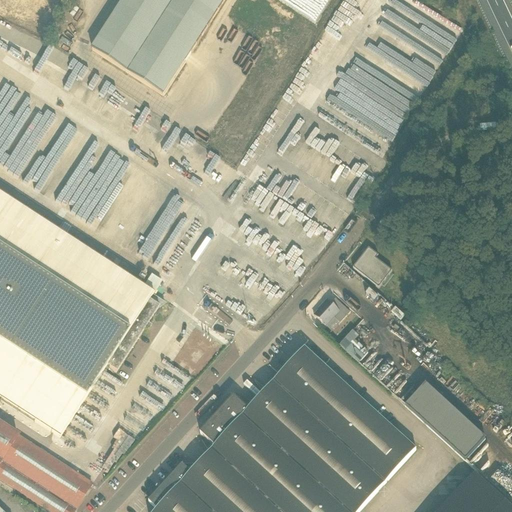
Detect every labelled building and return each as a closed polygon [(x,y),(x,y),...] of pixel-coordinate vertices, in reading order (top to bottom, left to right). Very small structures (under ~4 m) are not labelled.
[(225,0),(125,0),(92,51),(163,97),(225,0)] [(434,33),(435,38),(386,12),(377,28),(411,46),(408,53),(393,44),(389,45),(391,59),(390,60),(389,67),(389,69),(384,70),(385,78),(385,79),(391,82),(390,84),(396,87),(395,89),(398,110),(393,120),(397,121),(398,131),(394,131),(396,144),(456,32),(434,21),(433,26),(442,31),(434,33)] [(19,100),(22,94),(0,81),(0,163),(21,176),(36,172),(29,184),(46,194),(79,138),(78,137),(76,131),(62,122),(44,151),(37,156),(33,138),(50,126),(51,128),(57,117),(31,102),(17,128),(18,135),(5,138),(4,133),(22,104),(19,100)] [(165,123),(155,139),(174,151),(184,135),(165,123)] [(120,216),(145,174),(109,153),(98,171),(90,166),(102,147),(87,138),(51,199),(109,233),(114,224),(124,230),(129,222),(120,216)] [(344,169),(356,178),(352,182),(360,189),(365,183),(369,187),(375,180),(369,175),(372,172),(364,165),(361,169),(351,160),(347,165),(344,169)] [(142,256),(165,270),(196,218),(187,212),(177,228),(171,224),(185,201),(169,192),(169,193),(159,187),(132,232),(145,240),(141,248),(145,250),(142,256)] [(0,399),(60,439),(82,405),(106,367),(116,373),(141,334),(146,328),(149,330),(151,325),(149,323),(158,309),(159,309),(165,305),(153,296),(0,196),(0,399)] [(378,256),(369,249),(354,269),(379,288),(392,272),(376,259),(378,256)] [(326,327),(335,318),(341,324),(351,313),(336,300),(331,305),(327,301),(321,307),(322,307),(314,316),(326,327)] [(355,341),(353,343),(352,343),(358,337),(354,333),(345,342),(345,341),(340,346),(359,364),(368,353),(355,341)] [(511,511),(511,510),(475,475),(439,511),(359,511),(416,450),(305,349),(249,410),(234,397),(220,412),(220,413),(218,412),(216,413),(214,416),(213,418),(214,420),(213,420),(199,435),(214,448),(191,474),(182,466),(149,503),(158,511),(156,511),(511,511)] [(171,378),(185,389),(192,381),(179,369),(171,378)] [(426,386),(406,408),(466,462),(486,440),(426,386)] [(0,480),(49,511),(74,511),(91,486),(92,485),(42,453),(0,425),(0,480)]
